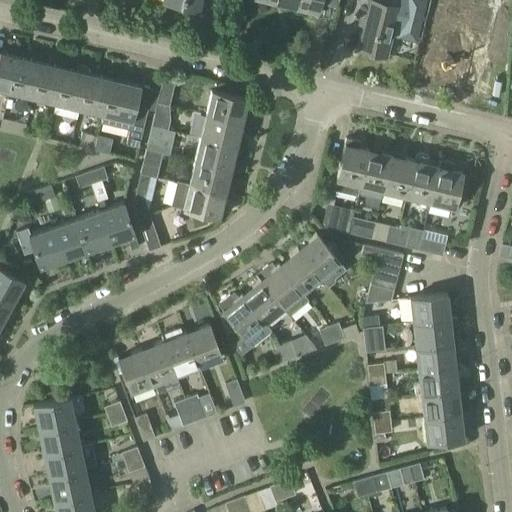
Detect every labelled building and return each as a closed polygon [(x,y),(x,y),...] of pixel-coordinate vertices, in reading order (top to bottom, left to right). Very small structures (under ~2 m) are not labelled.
[(201,0),(164,0),(165,1),(199,10),(201,0)] [(261,0),(317,13),(320,2),(337,6),(337,0),(261,0)] [(409,8),(375,0),(370,0),(359,48),(387,55),(396,19),(406,21),(409,8)] [(431,13),(425,39),(436,42),(431,66),(460,73),(472,23),(431,13)] [(472,23),(460,73),(489,80),(495,54),(507,57),(511,40),(511,24),(511,19),(500,17),(497,29),(490,27),(472,23)] [(18,79),(24,56),(0,50),(0,51),(0,92),(1,92),(2,87),(10,89),(13,78),(18,79)] [(42,84),(47,61),(24,56),(18,79),(13,78),(10,89),(34,95),(37,83),(42,84)] [(65,90),(71,67),(47,61),(42,84),(37,83),(34,95),(57,101),(60,89),(65,90)] [(71,67),(65,90),(60,89),(57,101),(81,107),(84,95),(89,96),(94,73),(71,67)] [(94,73),(89,96),(84,95),(81,107),(102,112),(105,98),(113,100),(118,78),(94,73)] [(102,112),(100,121),(130,128),(126,143),(139,146),(149,107),(137,104),(141,84),(118,78),(113,100),(105,98),(102,112)] [(158,102),(170,105),(176,81),(164,78),(158,102)] [(243,122),(249,99),(212,90),(207,113),(243,122)] [(238,146),(243,122),(207,113),(201,137),(238,146)] [(155,115),(152,126),(169,130),(171,119),(155,115)] [(150,136),(166,140),(169,130),(152,126),(150,136)] [(97,136),(85,134),(82,145),(94,148),(97,136)] [(232,169),(238,146),(201,137),(195,161),(232,169)] [(346,138),(345,143),(336,179),(334,189),(358,195),(358,192),(360,185),(369,148),(359,146),(361,141),(346,138)] [(381,197),(382,190),(384,190),(392,154),(369,148),(360,185),(358,192),(381,197)] [(144,158),(158,162),(162,160),(163,153),(147,149),(144,158)] [(430,163),(431,159),(428,155),(422,153),(417,156),(416,160),(408,196),(431,201),(440,165),(430,163)] [(408,196),(416,160),(392,154),(384,190),(408,196)] [(431,201),(455,207),(456,205),(461,207),(464,192),(459,191),(464,171),(452,168),(453,162),(442,159),(440,165),(431,201)] [(226,193),(232,169),(195,161),(190,184),(226,193)] [(160,167),(143,164),(141,174),(157,177),(160,167)] [(103,179),(99,167),(87,171),(91,183),(103,179)] [(91,183),(87,171),(76,175),(80,187),(91,183)] [(226,193),(190,184),(177,181),(171,205),(220,217),(226,193)] [(56,195),(52,183),(40,187),(44,199),(56,195)] [(40,187),(29,190),(33,202),(44,199),(40,187)] [(318,190),(315,200),(328,204),(331,194),(318,190)] [(153,222),(145,199),(134,203),(141,226),(153,222)] [(135,234),(124,200),(100,209),(111,242),(135,234)] [(76,217),(88,250),(111,242),(100,209),(76,217)] [(328,215),(325,227),(349,233),(351,220),(328,215)] [(349,233),(372,238),(376,222),(352,216),(351,220),(349,233)] [(88,250),(76,217),(53,225),(64,258),(88,250)] [(153,222),(141,226),(150,252),(162,248),(153,222)] [(40,266),(64,258),(53,225),(30,232),(28,226),(16,230),(23,252),(34,248),(40,266)] [(389,225),(385,241),(396,244),(400,227),(389,225)] [(406,246),(410,230),(400,227),(396,244),(406,246)] [(346,267),(341,261),(317,232),(298,248),(321,277),(329,286),(334,282),(334,277),(346,267)] [(418,249),(443,255),(446,243),(421,237),(418,249)] [(404,254),(365,244),(362,254),(377,258),(377,259),(401,265),(404,254)] [(321,277),(298,248),(280,263),(303,292),(321,277)] [(309,299),(303,292),(280,263),(276,258),(257,273),(261,278),(284,307),(290,314),(309,299)] [(374,270),(398,276),(401,265),(377,259),(374,270)] [(0,295),(12,302),(24,280),(0,266),(0,295)] [(371,282),(395,288),(398,276),(374,270),(371,282)] [(242,293),(265,322),(284,307),(261,278),(242,293)] [(392,299),(395,288),(371,282),(366,301),(392,299)] [(234,292),(219,304),(252,344),(271,329),(265,322),(242,293),(238,296),(234,292)] [(448,292),(410,297),(413,321),(451,316),(448,292)] [(0,323),(1,324),(12,302),(0,295),(0,323)] [(378,315),(362,317),(363,327),(380,325),(378,315)] [(451,316),(413,321),(416,345),(453,340),(452,328),(458,328),(456,316),(451,316)] [(187,330),(201,365),(223,356),(210,321),(187,330)] [(345,337),(339,322),(330,325),(336,341),(345,337)] [(320,329),(326,344),(336,341),(330,325),(320,329)] [(381,335),(380,325),(363,327),(365,337),(381,335)] [(162,333),(165,339),(178,374),(201,365),(187,330),(178,334),(176,328),(162,333)] [(142,347),(155,382),(178,374),(165,339),(142,347)] [(299,355),(293,339),(283,343),(289,358),(299,355)] [(453,340),(416,345),(419,369),(456,365),(453,340)] [(274,346),(279,362),(289,358),(283,343),(274,346)] [(155,382),(142,347),(119,356),(133,391),(155,382)] [(368,365),(369,375),(385,373),(384,363),(368,365)] [(421,393),(459,389),(456,365),(419,369),(421,393)] [(369,375),(370,385),(387,384),(385,373),(369,375)] [(237,378),(226,382),(235,406),(246,402),(237,378)] [(459,389),(421,393),(424,417),(462,413),(459,389)] [(187,397),(196,420),(207,416),(198,393),(187,397)] [(71,397),(34,404),(39,428),(76,420),(71,397)] [(175,401),(184,425),(196,420),(187,397),(175,401)] [(120,400),(105,406),(108,413),(123,407),(120,400)] [(113,425),(128,419),(123,407),(108,413),(113,425)] [(373,413),(375,423),(391,421),(390,411),(373,413)] [(147,412),(135,417),(144,440),(156,436),(147,412)] [(462,413),(424,417),(427,441),(464,437),(462,413)] [(76,420),(39,428),(44,452),(81,444),(76,420)] [(376,433),(386,432),(392,431),(391,421),(375,423),(376,433)] [(44,452),(49,475),(86,467),(97,465),(92,441),(81,444),(44,452)] [(123,451),(125,458),(126,459),(140,453),(137,445),(123,451)] [(130,470),(145,465),(140,453),(126,459),(130,470)] [(411,465),(415,481),(425,478),(421,462),(411,465)] [(415,481),(411,465),(401,468),(406,483),(415,481)] [(86,467),(49,475),(54,499),(91,491),(86,467)] [(368,494),(377,491),(378,491),(374,475),(364,478),(368,494)] [(150,478),(138,480),(141,494),(153,491),(150,478)] [(296,493),(291,478),(281,481),(287,497),(296,493)] [(359,496),(368,494),(364,478),(354,480),(359,496)] [(287,497),(281,481),(271,485),(277,500),(287,497)] [(57,511),(95,511),(91,491),(54,499),(57,511)] [(235,498),(240,511),(245,511),(252,510),(252,511),(258,511),(266,509),(259,491),(246,495),(246,494),(235,498)] [(240,511),(235,498),(226,502),(229,511),(240,511)]
